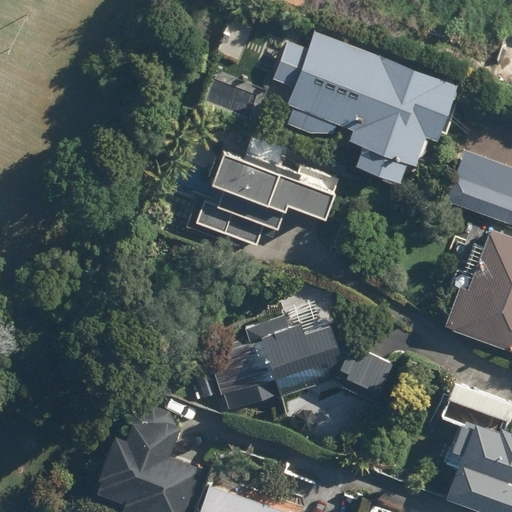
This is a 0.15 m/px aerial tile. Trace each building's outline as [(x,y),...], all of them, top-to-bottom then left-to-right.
[(316,0),(276,0),(309,16),(316,0)] [(464,26),(499,40),(511,2),(511,0),(347,0),(344,9),(378,22),(386,0),(390,0),(432,16),(427,27),(459,40),(464,26)] [(511,31),(506,30),(489,74),(511,82),(511,31)] [(368,61),(305,36),(302,44),(286,37),(271,76),(286,82),(279,101),(287,105),(281,119),(325,137),(330,123),(346,130),(342,139),(356,145),(348,165),(390,182),(398,162),(406,166),(418,136),(431,141),(454,86),(372,52),(368,61)] [(511,165),(463,147),(443,200),(506,223),(507,219),(511,220),(511,165)] [(282,204),(316,218),(325,195),(215,149),(186,220),(250,247),(260,224),(271,229),(282,204)] [(511,238),(476,225),(438,323),(511,351),(511,238)] [(276,397),(336,376),(373,393),(384,360),(340,340),(332,319),(303,329),(299,317),(285,322),(279,304),(198,331),(225,409),(274,392),(276,397)] [(434,416),(455,424),(442,462),(452,466),(441,499),(479,511),(511,511),(511,430),(496,425),(505,400),(447,380),(434,416)] [(162,452),(177,414),(124,392),(88,478),(93,480),(88,491),(117,503),(115,509),(121,511),(176,511),(196,466),(162,452)] [(289,511),(199,481),(188,511),(289,511)]
